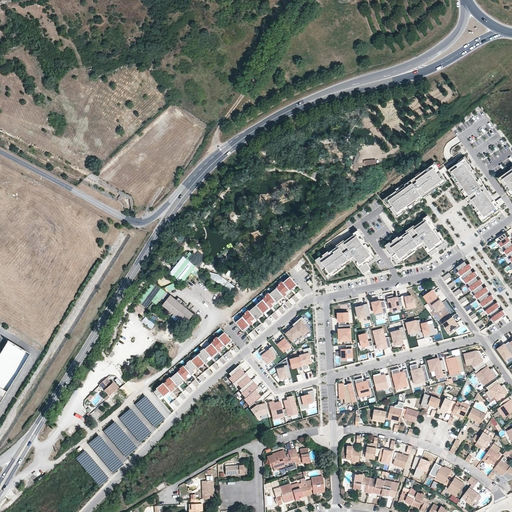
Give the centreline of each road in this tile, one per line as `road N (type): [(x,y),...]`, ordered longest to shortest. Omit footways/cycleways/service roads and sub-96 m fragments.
road 1 (track): [(39,458),(47,466),(74,448),(219,318),(434,148)]
road 2 (primary): [(31,438),(172,211),(222,153),(271,121)]
road 3 (primary): [(271,121),(419,73),(501,30)]
road 4 (primary): [(467,2),(455,35),(411,67),(311,96),(271,121)]
road 5 (residential): [(86,511),(197,391),(244,352)]
road 6 (residential): [(507,504),(446,455),(409,440),(333,430)]
road 7 (residential): [(330,377),(482,341)]
